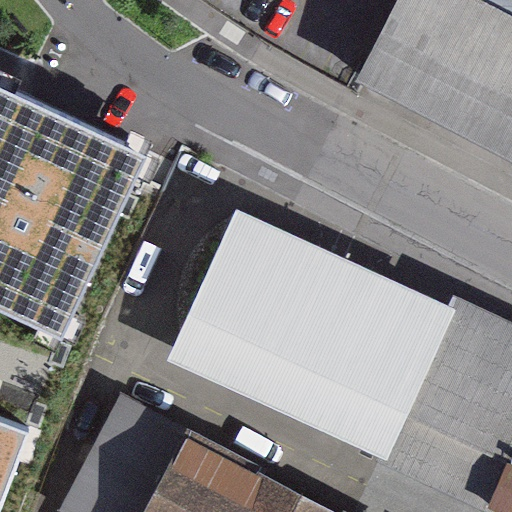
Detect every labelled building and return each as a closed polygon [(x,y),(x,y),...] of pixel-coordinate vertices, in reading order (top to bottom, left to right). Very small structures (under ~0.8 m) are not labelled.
[(511,0),(397,0),(359,77),(511,159),(511,0)] [(142,161),(0,92),(0,314),(55,341),(142,161)] [(471,319),(249,209),(179,350),(404,459),(471,319)] [(511,338),(471,319),(404,459),(511,509),(511,338)] [(354,511),(120,399),(60,511),(354,511)] [(0,422),(0,509),(28,433),(0,422)]
